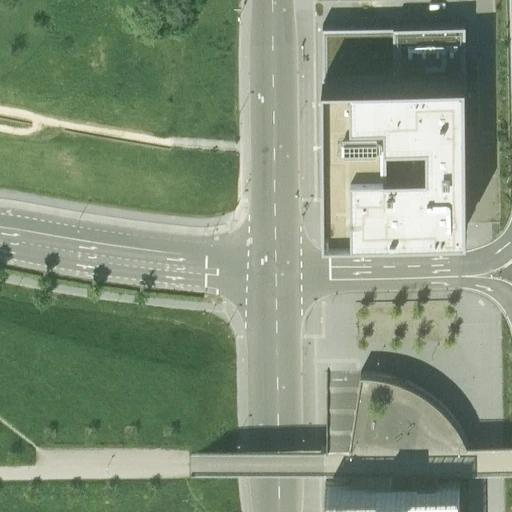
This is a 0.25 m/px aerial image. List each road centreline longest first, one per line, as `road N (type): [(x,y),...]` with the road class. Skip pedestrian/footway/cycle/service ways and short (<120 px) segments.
road 1 (tertiary): [(275,276),(0,236)]
road 2 (tertiary): [(272,0),(275,276)]
road 3 (tertiary): [(275,276),(279,511)]
road 4 (unknown): [(272,2),(482,0)]
road 5 (trunk): [(275,276),(419,274)]
